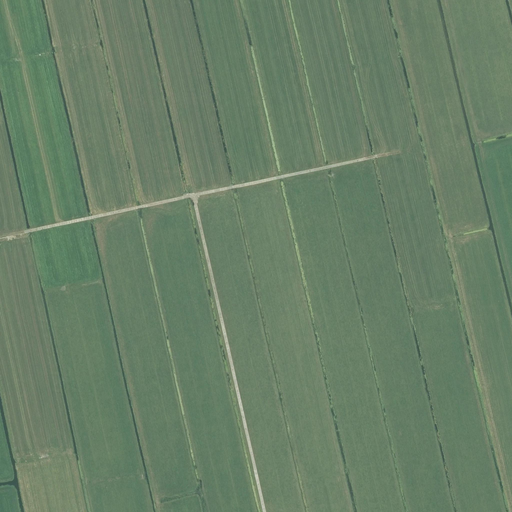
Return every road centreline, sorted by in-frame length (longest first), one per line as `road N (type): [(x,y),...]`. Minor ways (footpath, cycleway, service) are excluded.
road 1 (track): [(264,511),(193,196),(380,156)]
road 2 (track): [(193,196),(24,232)]
